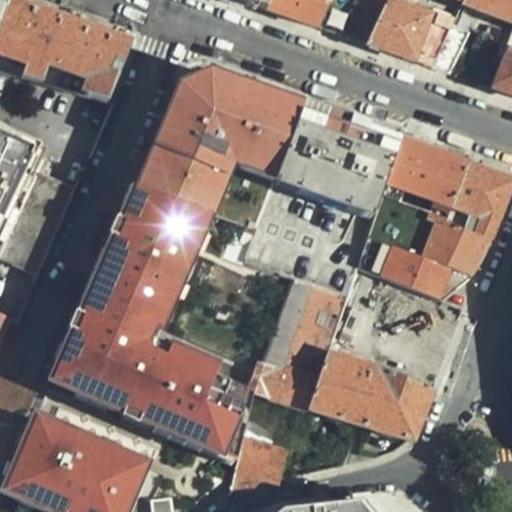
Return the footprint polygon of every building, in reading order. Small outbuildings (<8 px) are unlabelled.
[(232,0),(267,12),(272,0),(232,0)] [(272,0),(267,12),(291,21),(316,30),(330,0),(272,0)] [(365,0),(330,0),(316,30),(340,38),(364,46),(383,6),(365,0)] [(511,24),(511,0),(463,0),(462,3),(461,5),(511,24)] [(106,114),(132,42),(61,19),(8,2),(0,23),(0,79),(56,98),(106,114)] [(383,6),(364,46),(370,48),(431,70),(451,27),(384,4),(383,6)] [(451,27),(431,70),(448,76),(464,39),(468,19),(456,16),(451,27)] [(511,42),(489,91),(503,95),(511,98),(511,42)] [(252,238),(304,108),(200,71),(190,76),(180,81),(133,195),(233,231),(252,238)] [(74,197),(106,114),(56,98),(43,132),(43,153),(32,176),(74,197)] [(383,183),(397,142),(361,129),(304,108),(252,238),(241,266),(291,282),(342,298),(353,269),(378,197),(383,183)] [(0,263),(37,278),(74,197),(32,176),(43,153),(0,133),(0,263)] [(452,211),(468,167),(433,154),(397,142),(383,183),(452,211)] [(511,182),(476,170),(468,167),(452,211),(447,226),(490,244),(511,186),(511,182)] [(230,459),(234,460),(236,443),(247,412),(253,393),(291,282),(241,266),(224,260),(233,231),(133,195),(49,392),(78,403),(230,459)] [(473,276),(490,244),(447,226),(378,197),(353,269),(440,305),(445,293),(453,296),(467,285),(469,283),(473,276)] [(241,266),(252,238),(233,231),(224,260),(241,266)] [(432,393),(459,313),(442,306),(440,305),(353,269),(342,298),(324,356),(432,393)] [(253,393),(305,410),(324,356),(342,298),(291,282),(253,393)] [(442,306),(453,296),(445,293),(440,305),(442,306)] [(0,360),(16,326),(0,318),(0,360)] [(431,397),(432,393),(324,356),(305,410),(355,426),(359,427),(366,429),(404,441),(409,442),(413,444),(431,397)] [(227,467),(230,459),(78,403),(75,411),(227,467)] [(273,444),(274,438),(279,425),(247,412),(236,443),(234,460),(232,483),(231,491),(254,490),(265,480),(273,444)] [(45,511),(128,511),(148,467),(149,464),(36,415),(1,493),(45,511)] [(272,482),(279,485),(282,475),(290,449),(273,444),(265,480),(272,482)] [(174,511),(173,498),(153,500),(154,511),(174,511)] [(374,511),(365,501),(306,510),(281,511),(374,511)]
